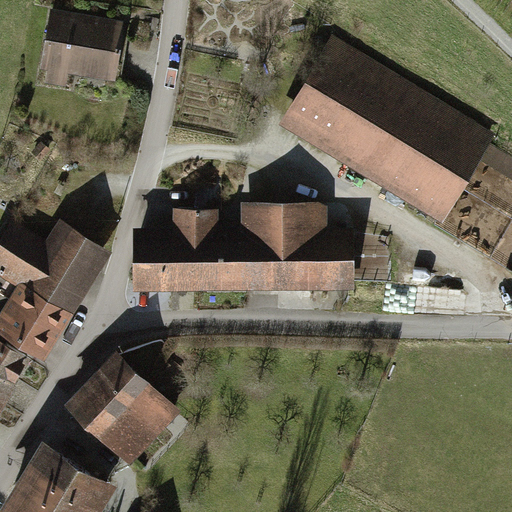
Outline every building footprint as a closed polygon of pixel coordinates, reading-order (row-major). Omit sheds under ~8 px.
[(118,22),(42,9),(31,70),(108,83),(118,22)] [(434,224),(489,133),(326,35),(271,125),(434,224)] [(163,226),(139,226),(140,287),(341,285),(341,234),(319,234),(319,204),(231,205),(231,217),(210,218),(210,209),(163,210),(163,226)] [(0,280),(9,286),(58,318),(99,254),(50,222),(36,244),(3,222),(0,225),(0,280)] [(0,299),(0,338),(30,358),(58,318),(9,286),(0,299)] [(0,387),(7,393),(30,358),(0,338),(0,387)] [(56,409),(123,466),(173,407),(106,350),(56,409)] [(88,511),(103,488),(26,441),(0,485),(0,511),(88,511)]
